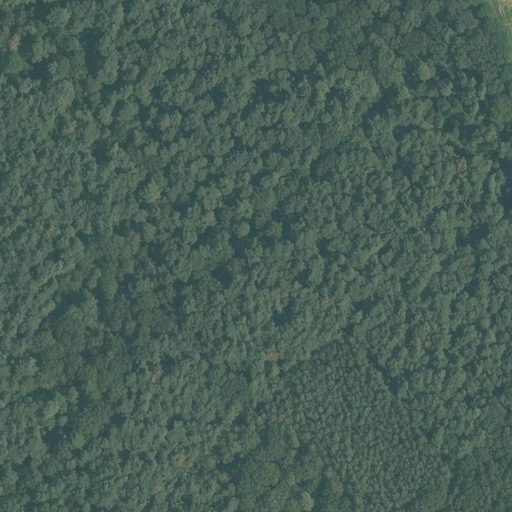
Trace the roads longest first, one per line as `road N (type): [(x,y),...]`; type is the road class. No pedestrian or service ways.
road 1 (track): [(0,510),(470,15)]
road 2 (track): [(0,11),(83,47),(171,108)]
